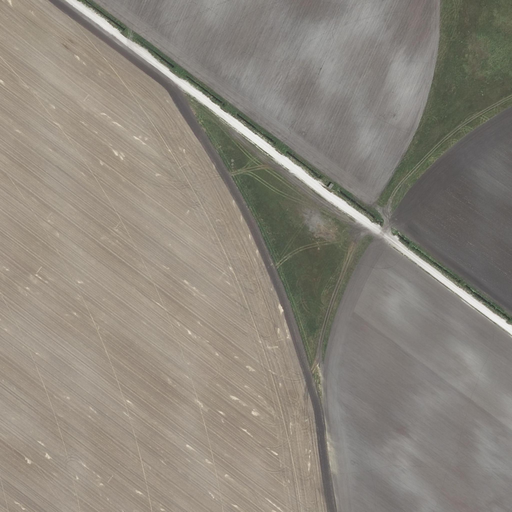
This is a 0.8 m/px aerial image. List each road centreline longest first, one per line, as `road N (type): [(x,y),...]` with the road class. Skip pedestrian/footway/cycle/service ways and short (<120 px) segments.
road 1 (track): [(511,329),(72,0)]
road 2 (track): [(511,100),(449,137),(408,182),(390,210),(389,237)]
